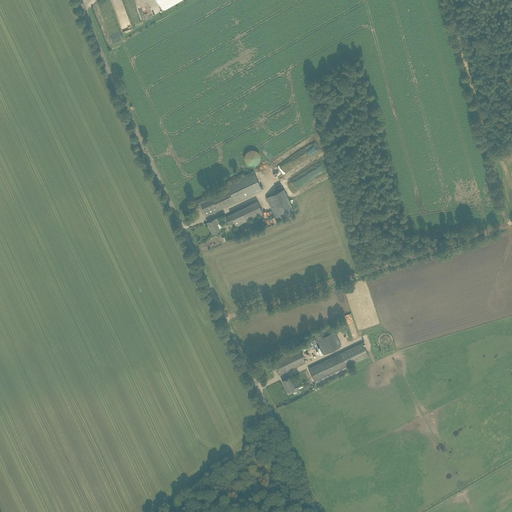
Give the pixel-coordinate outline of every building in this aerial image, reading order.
[(120,33),(132,29),(121,0),(108,0),(113,13),(114,13),(118,24),(116,25),(115,22),(106,25),(112,43),(122,40),(120,33)] [(156,0),(162,10),(179,0),(156,0)] [(261,158),(260,157),(260,156),(260,155),(260,154),(259,154),(259,153),(258,152),(257,151),(256,151),(255,150),(254,150),(253,150),(252,150),(251,150),(250,150),(249,150),(249,151),(248,151),(247,151),(247,152),(246,152),(246,153),(245,154),(244,155),(244,156),(244,157),(244,158),(244,159),(244,160),(244,161),(245,161),(245,162),(246,163),(246,164),(247,164),(247,165),(248,165),(249,166),(250,166),(251,166),(252,166),(253,166),(254,166),(255,166),(256,166),(256,165),(257,165),(258,164),(259,163),(259,162),(260,162),(260,161),(260,160),(260,159),(261,159),(261,158)] [(199,210),(202,208),(206,216),(262,190),(253,171),(225,184),(227,188),(210,197),(209,194),(195,201),(199,210)] [(266,198),(277,222),(295,213),(284,189),(266,198)] [(234,223),(236,227),(259,215),(260,217),(263,216),(262,214),(263,213),(257,202),(225,217),(228,225),(234,223)] [(207,223),(212,233),(223,228),(217,218),(207,223)] [(314,334),(324,355),(341,347),(331,326),(314,334)] [(362,343),(308,369),(314,382),(346,367),(369,357),(362,343)] [(274,361),(280,375),(306,363),(299,349),(274,361)] [(284,386),(285,385),(288,391),(295,388),(290,377),(282,381),(284,386)]
